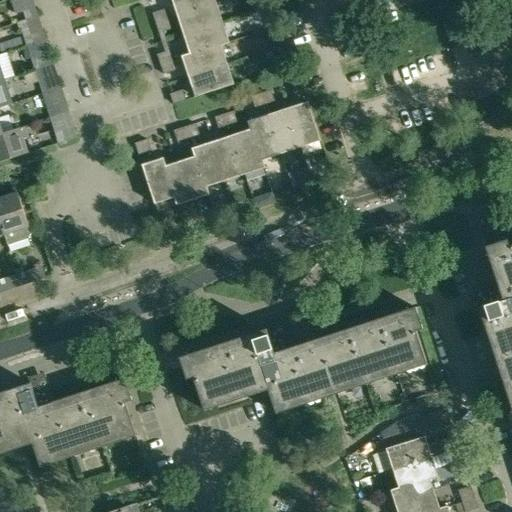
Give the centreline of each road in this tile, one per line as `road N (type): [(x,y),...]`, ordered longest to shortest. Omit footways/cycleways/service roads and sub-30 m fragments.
road 1 (residential): [(511,479),(483,440),(400,209)]
road 2 (residential): [(392,183),(127,279)]
road 3 (residential): [(177,292),(248,311),(298,297),(362,222)]
road 4 (residential): [(177,292),(212,272),(362,222)]
road 5 (residential): [(72,297),(50,226),(95,142),(86,115)]
road 6 (residential): [(86,115),(134,99),(110,23),(62,39)]
road 7 (residential): [(135,307),(183,453)]
road 8 (residential): [(511,145),(392,183)]
